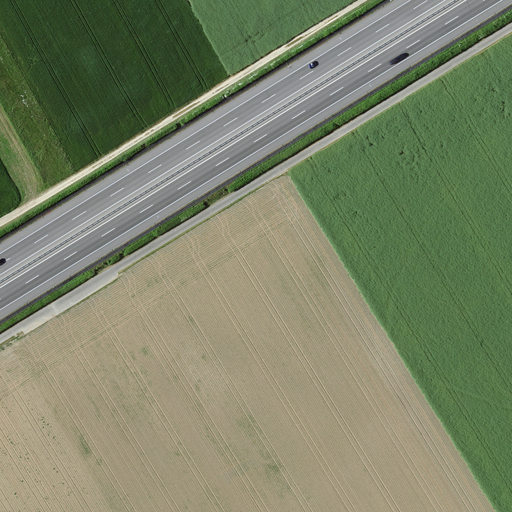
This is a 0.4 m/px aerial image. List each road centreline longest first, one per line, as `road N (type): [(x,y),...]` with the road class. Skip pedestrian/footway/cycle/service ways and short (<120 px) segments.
road 1 (track): [(511,27),(0,339)]
road 2 (motorway): [(0,298),(484,0)]
road 3 (motorway): [(427,0),(0,264)]
road 4 (track): [(361,0),(0,222)]
